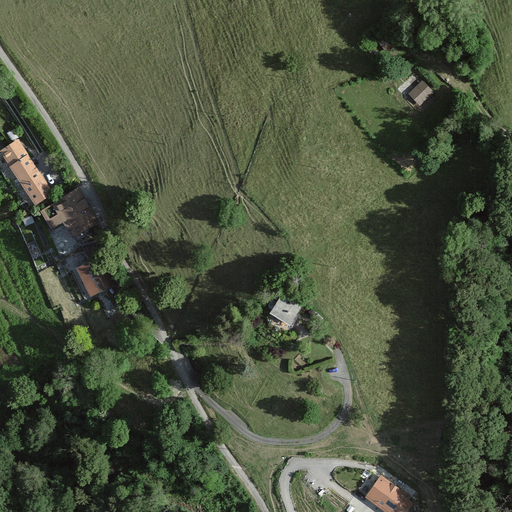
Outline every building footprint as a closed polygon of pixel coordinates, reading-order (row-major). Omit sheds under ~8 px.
[(420,107),(435,93),(423,79),(407,93),(420,107)] [(17,141),(2,151),(37,204),(51,194),(17,141)] [(80,191),(42,211),(50,227),(64,219),(73,236),(97,223),(80,191)] [(96,258),(78,266),(91,294),(109,285),(96,258)] [(304,305),(285,293),(272,313),(292,325),(304,305)] [(377,486),(372,482),(366,491),(369,493),(367,497),(388,511),(402,511),(409,502),(401,496),(404,492),(382,478),(377,486)]
